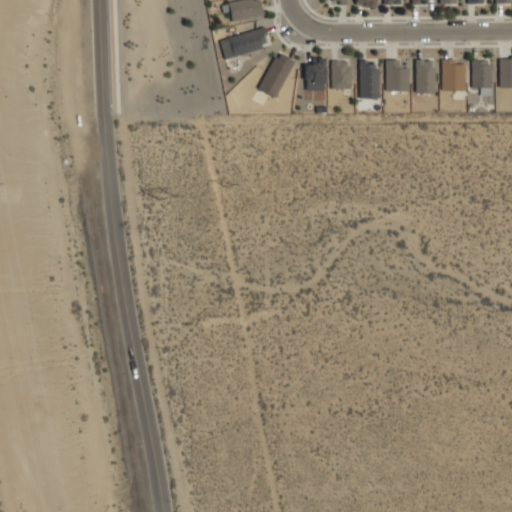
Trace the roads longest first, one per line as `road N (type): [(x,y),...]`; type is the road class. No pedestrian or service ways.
road 1 (tertiary): [(105,113),(163,511)]
road 2 (residential): [(301,22),(329,34),(511,32)]
